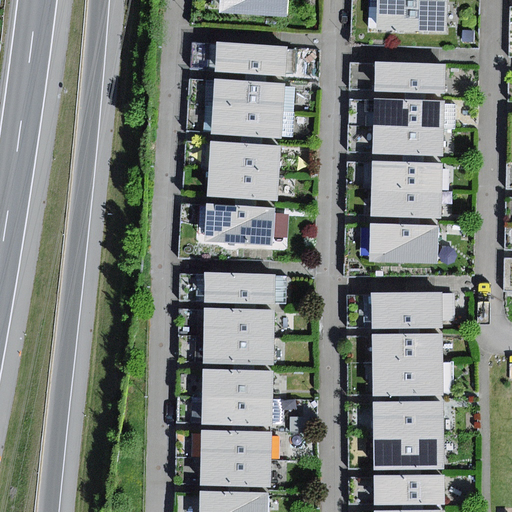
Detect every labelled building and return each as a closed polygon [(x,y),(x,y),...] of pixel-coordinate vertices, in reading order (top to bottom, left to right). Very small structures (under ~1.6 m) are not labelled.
[(288,0),(219,0),(219,13),(287,18),(288,0)] [(447,0),(376,0),(376,32),(447,33),(447,0)] [(475,31),(463,30),(462,42),(474,43),(475,31)] [(287,46),(217,42),(215,72),(285,77),(287,46)] [(445,64),(375,62),(374,92),(445,94),(445,64)] [(285,85),(215,79),(213,108),(283,113),(285,87),(285,85)] [(296,88),(285,87),(283,113),(294,113),(296,88)] [(445,101),(375,99),(374,126),(444,129),(445,104),(445,101)] [(456,104),(445,104),(444,129),(456,129),(456,104)] [(283,113),(213,108),(211,135),(282,140),(282,137),(283,113)] [(294,113),(283,113),(282,137),(293,137),(294,113)] [(444,129),(374,126),(373,155),(443,157),(444,129)] [(281,146),(210,142),(209,170),(280,174),(281,146)] [(444,164),(373,162),(372,190),(443,192),(444,164)] [(209,170),(207,197),(278,201),(280,174),(209,170)] [(443,192),(372,190),(370,216),(442,219),(443,192)] [(275,208),(206,204),(204,243),(273,247),(275,208)] [(439,226),(370,224),(369,262),(437,264),(439,226)] [(276,275),(206,272),(205,303),(275,305),(276,275)] [(287,275),(276,275),(275,305),(286,305),(287,275)] [(443,293),(371,294),(372,329),(443,328),(443,322),(443,293)] [(454,293),(443,293),(443,322),(455,322),(454,293)] [(275,310),(205,308),(205,337),(274,338),(275,310)] [(443,334),(372,336),(372,365),(443,365),(443,334)] [(274,338),(205,337),(204,363),(274,365),(274,338)] [(443,365),(372,365),(373,396),(443,395),(443,393),(443,365)] [(454,365),(443,365),(443,393),(454,393),(454,365)] [(274,371),(203,370),(202,398),(272,400),(274,371)] [(272,400),(202,398),(201,424),(272,427),(272,423),(272,400)] [(284,400),(272,400),(272,423),(283,423),(284,400)] [(444,403),(374,403),(374,437),(444,435),(444,403)] [(311,418),(291,417),(290,432),(310,432),(311,418)] [(272,433),(202,431),(201,459),(271,460),(272,433)] [(444,435),(374,437),(375,470),(445,469),(444,435)] [(271,460),(201,459),(201,486),(271,488),(271,460)] [(444,475),(374,476),(374,505),(444,504),(444,475)] [(267,511),(268,494),(199,492),(198,511),(267,511)]
